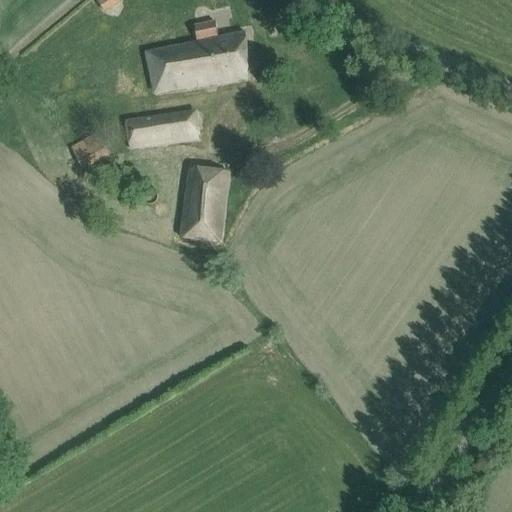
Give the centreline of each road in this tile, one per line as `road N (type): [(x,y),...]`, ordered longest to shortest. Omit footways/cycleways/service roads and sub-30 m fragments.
road 1 (unclassified): [(511,100),(396,54),(357,27),(338,0)]
road 2 (unclassified): [(415,511),(511,369)]
